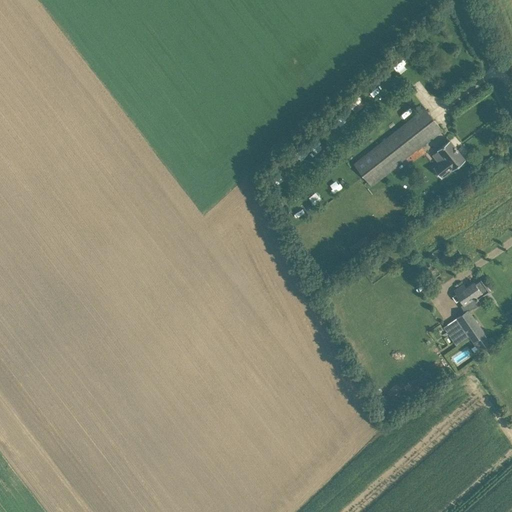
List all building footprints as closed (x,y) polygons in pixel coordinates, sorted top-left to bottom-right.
[(390,71),(384,75),(388,80),(394,77),(390,71)] [(369,97),(375,91),(369,85),(363,90),(369,97)] [(355,163),(372,185),(442,130),(425,108),(355,163)] [(330,137),(337,129),(329,123),(322,131),(330,137)] [(314,134),(307,141),(317,151),(324,144),(314,134)] [(445,158),(434,167),(442,177),(453,169),(465,159),(450,140),(438,149),(445,158)] [(339,176),(331,180),(335,188),(343,183),(339,176)] [(464,283),(454,290),(463,303),(461,305),(465,312),(469,309),(471,308),(475,307),(478,305),(480,302),(478,299),(490,291),(481,279),(475,283),(475,282),(467,287),(464,283)] [(465,312),(450,322),(460,336),(467,331),(474,342),(486,334),(469,309),(465,312)]
